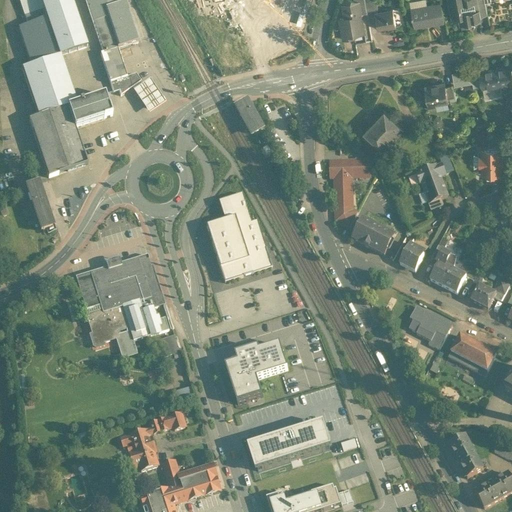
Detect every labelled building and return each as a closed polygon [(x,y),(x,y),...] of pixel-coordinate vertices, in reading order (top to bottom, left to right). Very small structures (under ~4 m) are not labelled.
[(39,0),(18,0),(24,17),(28,27),(46,20),(39,0)] [(69,0),(39,0),(46,20),(59,59),(60,58),(86,49),(69,0)] [(84,0),(103,56),(117,51),(117,52),(138,45),(128,16),(129,16),(126,5),(125,5),(123,0),(84,0)] [(263,0),(227,0),(237,18),(239,17),(266,3),(263,0)] [(302,0),(279,0),(278,8),(282,9),(298,13),(302,0)] [(354,0),(353,0),(344,0),(343,5),(345,18),(340,19),(344,40),(355,38),(354,34),(365,33),(361,13),(367,12),(367,10),(365,0),(354,0)] [(373,0),(365,0),(367,10),(375,9),(375,12),(376,12),(373,0)] [(449,0),(451,10),(458,9),(460,23),(461,23),(462,31),(467,30),(466,22),(472,21),(471,19),(481,17),(480,14),(477,0),(449,0)] [(484,0),(477,0),(480,14),(487,13),(485,2),(484,0)] [(274,18),(266,3),(239,17),(259,54),(291,38),(298,13),(282,9),(280,15),(274,18)] [(435,4),(411,9),(413,16),(412,16),(412,18),(413,18),(415,27),(438,22),(435,8),(435,4)] [(441,7),(435,8),(438,22),(444,21),(441,7)] [(393,10),(376,13),(376,12),(375,12),(378,29),(379,29),(379,28),(388,26),(388,27),(396,26),(393,9),(392,9),(393,10)] [(28,27),(18,30),(31,68),(59,59),(46,20),(28,27)] [(103,56),(100,57),(113,94),(119,92),(121,98),(141,84),(136,77),(127,80),(117,52),(117,51),(103,56)] [(77,107),(60,58),(59,59),(31,68),(21,71),(38,119),(68,109),(68,110),(77,107)] [(497,68),(480,71),(482,81),(483,86),(483,87),(485,86),(486,88),(483,88),(485,97),(502,94),(501,85),(499,85),(498,84),(510,82),(510,84),(511,83),(511,63),(497,66),(497,68)] [(480,71),(474,72),(476,82),(482,81),(480,71)] [(482,81),(476,82),(474,72),(463,74),(473,83),(474,87),(483,86),(482,81)] [(150,82),(133,93),(149,117),(166,105),(150,82)] [(445,82),(425,86),(430,109),(429,105),(436,103),(436,102),(448,100),(449,105),(448,97),(446,86),(445,82)] [(452,85),(446,86),(448,97),(455,96),(452,85)] [(77,107),(68,110),(75,130),(90,125),(92,131),(98,129),(96,122),(111,117),(105,97),(77,107)] [(248,109),(246,105),(237,110),(251,136),(261,130),(250,108),(248,109)] [(68,109),(38,119),(29,122),(48,180),(87,167),(75,130),(68,110),(68,109)] [(399,125),(384,111),(365,131),(380,145),(387,138),(399,125)] [(399,125),(387,138),(393,143),(405,130),(399,125)] [(501,155),(500,149),(482,150),(482,156),(481,156),(481,164),(482,164),(483,169),(488,169),(488,177),(495,177),(495,173),(501,173),(501,164),(502,164),(502,155),(501,155)] [(449,157),(440,161),(442,167),(452,164),(449,157)] [(370,162),(330,164),(331,181),(335,180),(336,223),(350,230),(358,215),(353,212),(352,180),(371,179),(370,162)] [(437,166),(427,170),(428,173),(418,176),(428,205),(430,204),(430,205),(442,201),(448,199),(441,179),(445,177),(442,167),(438,169),(437,166)] [(54,229),(39,184),(27,187),(43,233),(54,229)] [(502,201),(497,189),(492,191),(497,203),(502,201)] [(204,230),(207,240),(210,250),(223,287),(270,272),(255,225),(249,227),(246,216),(240,197),(216,205),(222,224),(204,230)] [(442,201),(430,205),(430,204),(428,205),(431,213),(444,208),(442,201)] [(395,238),(364,222),(353,241),(385,258),(395,238)] [(439,247),(432,260),(437,263),(442,254),(443,254),(446,247),(440,244),(439,247)] [(426,255),(411,246),(400,266),(416,274),(426,255)] [(443,254),(442,254),(437,263),(438,263),(438,267),(431,281),(444,289),(453,271),(455,268),(457,259),(443,254)] [(147,258),(120,266),(121,269),(119,270),(118,265),(108,268),(110,273),(108,273),(107,271),(75,280),(76,284),(78,284),(84,304),(83,304),(85,310),(86,310),(87,312),(101,307),(103,315),(123,309),(130,331),(129,331),(133,344),(169,333),(165,320),(156,323),(152,310),(141,314),(139,310),(162,303),(151,270),(149,271),(147,262),(149,261),(147,258)] [(466,264),(461,275),(467,278),(467,279),(469,280),(474,268),(466,264)] [(474,268),(469,280),(475,283),(480,271),(474,268)] [(453,271),(444,289),(458,296),(467,279),(467,278),(461,275),(453,271)] [(474,284),(468,295),(474,298),(480,287),(474,284)] [(497,296),(480,287),(474,298),(471,303),(488,312),(497,296)] [(103,315),(88,320),(91,331),(93,331),(95,337),(93,337),(93,338),(93,339),(94,339),(95,343),(95,344),(96,344),(96,345),(97,346),(98,346),(99,346),(100,345),(102,345),(103,345),(103,344),(103,343),(117,339),(115,333),(128,329),(129,331),(130,331),(123,309),(103,315)] [(453,327),(417,309),(413,315),(415,316),(413,320),(415,321),(409,331),(417,335),(417,336),(431,343),(429,346),(440,352),(450,333),(449,333),(453,327)] [(274,324),(298,324),(298,316),(280,316),(280,319),(274,319),(274,324)] [(212,340),(215,349),(230,345),(228,335),(212,340)] [(497,356),(460,337),(451,355),(488,374),(497,356)] [(174,339),(158,344),(164,359),(179,354),(174,339)] [(233,367),(226,369),(238,407),(263,399),(258,382),(288,372),(280,347),(260,353),(259,350),(236,357),(236,358),(238,365),(233,367)] [(488,374),(451,355),(449,360),(485,379),(488,374)] [(181,398),(195,396),(194,390),(180,392),(181,398)] [(181,417),(151,427),(152,432),(148,433),(150,441),(152,440),(151,437),(154,436),(154,437),(169,432),(169,431),(174,430),(175,433),(186,430),(181,417)] [(332,451),(323,425),(248,449),(257,475),(332,451)] [(148,433),(122,441),(125,450),(128,449),(134,467),(142,464),(143,468),(157,463),(153,450),(155,449),(152,440),(150,441),(148,433)] [(484,472),(465,438),(449,447),(468,481),(484,472)] [(511,451),(499,444),(494,454),(511,463),(511,451)] [(175,464),(163,468),(167,480),(179,476),(175,464)] [(214,467),(179,478),(183,489),(183,488),(183,489),(177,491),(180,502),(216,490),(213,482),(217,480),(218,480),(214,467)] [(171,493),(177,491),(183,489),(183,488),(183,489),(179,478),(179,476),(167,480),(171,492),(171,493)] [(511,481),(509,476),(475,495),(484,511),(511,495),(511,481)] [(165,494),(171,511),(175,511),(174,508),(221,493),(217,480),(213,482),(216,490),(180,502),(177,491),(171,493),(171,492),(165,494)] [(283,495),(267,500),(270,511),(327,511),(342,507),(339,498),(337,491),(335,492),(334,488),(286,503),(283,495)] [(171,511),(165,494),(141,501),(144,511),(171,511)]
